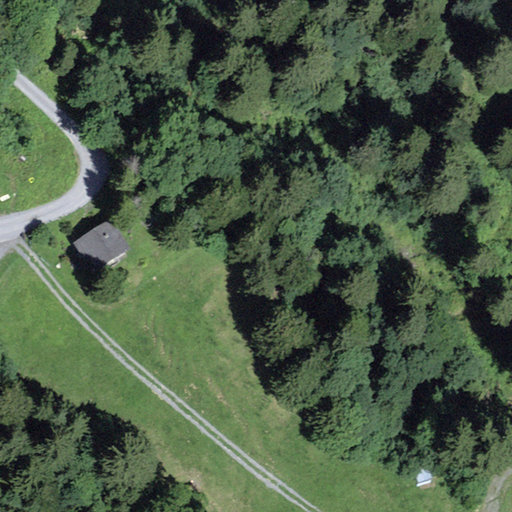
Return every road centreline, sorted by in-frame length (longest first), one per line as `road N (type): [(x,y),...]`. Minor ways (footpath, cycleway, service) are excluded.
road 1 (track): [(9,224),(70,304),(205,427),(315,511)]
road 2 (track): [(0,57),(84,143),(94,164),(73,200),(0,225)]
